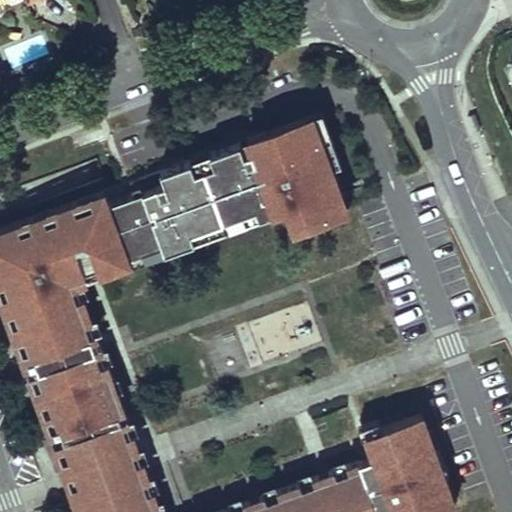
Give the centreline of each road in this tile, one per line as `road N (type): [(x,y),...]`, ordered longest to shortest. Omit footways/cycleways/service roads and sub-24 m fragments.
road 1 (tertiary): [(423,44),(471,199),(511,280)]
road 2 (residential): [(137,85),(347,4)]
road 3 (residential): [(0,135),(137,85)]
road 4 (unknown): [(128,173),(0,220)]
